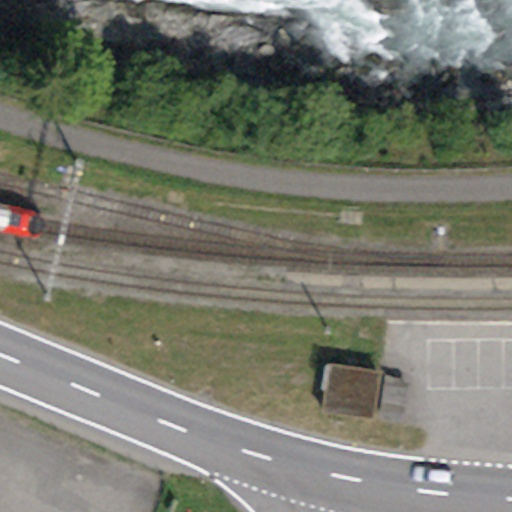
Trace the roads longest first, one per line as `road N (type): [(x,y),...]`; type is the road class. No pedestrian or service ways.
road 1 (primary): [(342,476),(163,422),(0,353)]
road 2 (primary): [(511,500),(342,476)]
